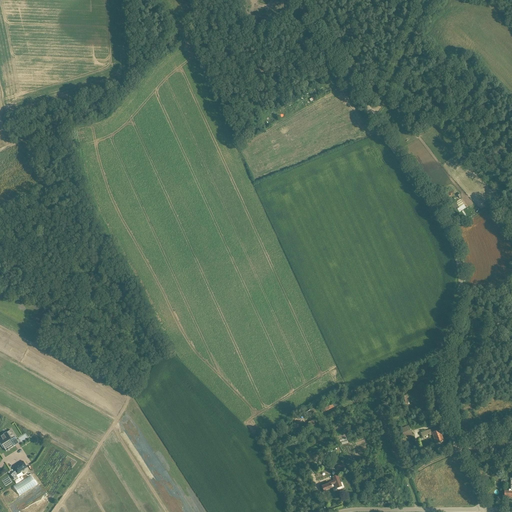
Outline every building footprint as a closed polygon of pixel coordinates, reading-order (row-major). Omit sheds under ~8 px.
[(459,212),(466,208),(461,199),(454,203),(459,212)] [(402,404),(410,403),(408,394),(401,396),(402,404)] [(305,417),(316,409),(313,405),(302,413),(305,417)] [(397,415),(404,412),(401,406),(397,408),(398,410),(393,412),(394,415),(396,414),(397,415)] [(316,425),(313,420),(308,423),(311,428),(316,425)] [(302,428),(298,421),(288,426),(292,433),(302,428)] [(414,437),(408,425),(400,429),(404,438),(400,440),(401,443),(414,437)] [(439,427),(421,433),(422,437),(429,434),(429,436),(432,435),(436,444),(444,441),(439,427)] [(4,447),(6,451),(8,450),(8,451),(10,450),(9,449),(14,446),(10,440),(11,439),(12,440),(12,439),(15,437),(11,430),(0,436),(0,443),(1,446),(2,446),(3,445),(4,447)] [(411,439),(403,443),(404,446),(406,446),(406,447),(404,448),(405,451),(414,446),(411,439)] [(17,474),(21,471),(27,467),(23,461),(13,468),(17,474)] [(326,485),(322,486),(324,492),(333,488),(331,485),(335,484),(337,488),(342,486),(338,475),(332,477),(334,480),(326,483),(326,485)]
